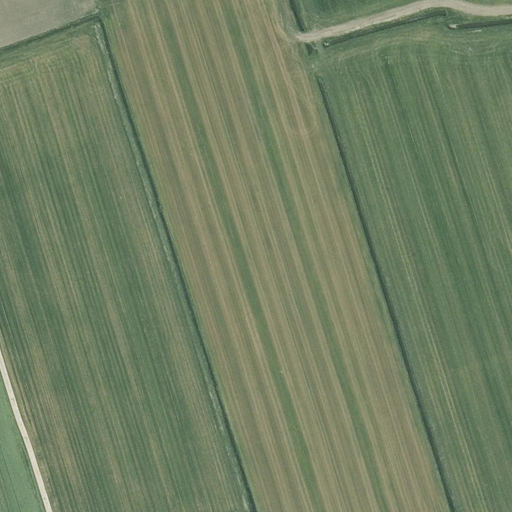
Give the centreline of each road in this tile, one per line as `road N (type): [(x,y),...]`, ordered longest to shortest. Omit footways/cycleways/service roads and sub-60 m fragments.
road 1 (track): [(511,10),(477,14),(434,4),(312,38),(298,35),(282,0)]
road 2 (track): [(47,511),(0,360)]
